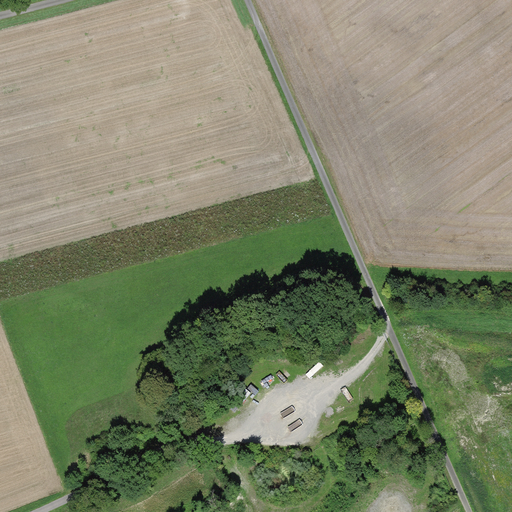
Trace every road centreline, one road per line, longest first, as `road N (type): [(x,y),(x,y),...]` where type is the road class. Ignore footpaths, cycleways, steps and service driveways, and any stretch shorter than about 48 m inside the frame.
road 1 (track): [(247,0),(472,511)]
road 2 (track): [(240,422),(30,511)]
